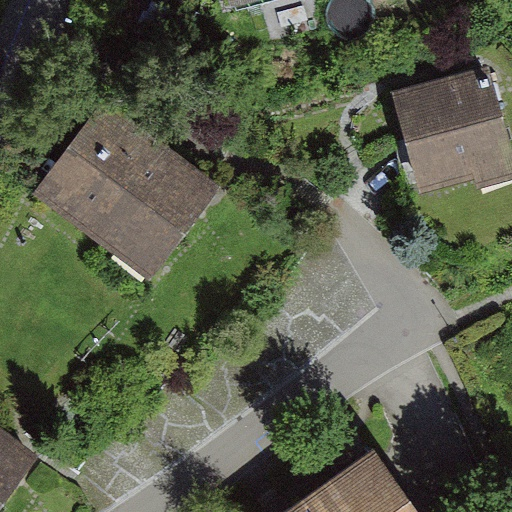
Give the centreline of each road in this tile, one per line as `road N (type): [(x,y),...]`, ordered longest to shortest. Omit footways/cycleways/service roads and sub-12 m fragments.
road 1 (residential): [(155,511),(424,319)]
road 2 (residential): [(44,0),(0,113)]
